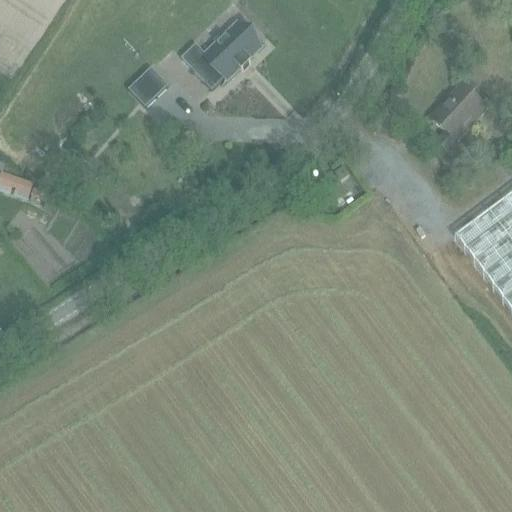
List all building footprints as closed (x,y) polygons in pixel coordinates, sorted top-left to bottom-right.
[(196,48),(181,62),(212,94),(225,81),(227,83),(228,84),(240,72),(242,74),(251,66),(249,64),(261,52),(260,51),(238,27),(206,58),(196,48)] [(152,72),(129,93),(146,111),(169,89),(152,72)] [(226,111),(243,132),(290,95),(273,74),(226,111)] [(437,146),(455,163),(465,152),(457,145),(487,112),(461,89),(446,104),(448,106),(432,124),(446,136),(437,146)] [(334,177),(340,185),(349,179),(343,171),(334,177)] [(511,199),(457,241),(511,315),(511,199)]
